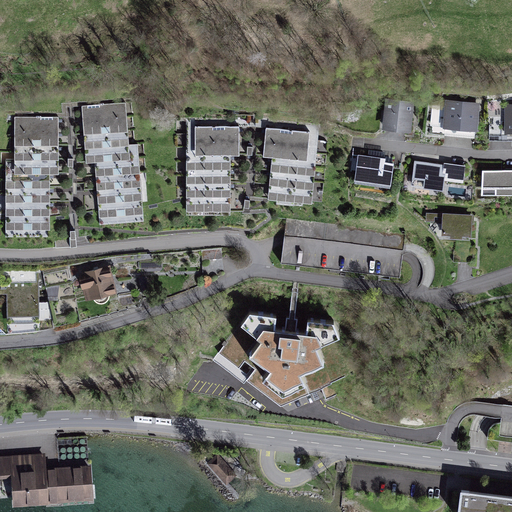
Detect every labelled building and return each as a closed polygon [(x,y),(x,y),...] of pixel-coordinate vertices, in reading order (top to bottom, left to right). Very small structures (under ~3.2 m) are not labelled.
[(415,103),(386,100),(382,131),(411,135),(415,103)] [(478,132),(480,103),(445,100),(442,129),(478,132)] [(99,226),(143,222),(139,145),(128,146),(126,105),(82,107),(85,165),(95,165),(99,226)] [(58,119),(15,118),(14,160),(5,160),(5,237),(50,237),(50,177),(59,177),(58,119)] [(240,123),(187,123),(186,213),(230,213),(229,157),(241,157),(240,123)] [(319,128),(265,124),(263,158),(272,158),(268,202),(312,206),(319,128)] [(385,159),(358,156),(354,184),(390,190),(394,164),(385,163),(385,159)] [(444,165),(414,162),(411,188),(443,193),(444,182),(463,184),(465,166),(444,163),(444,165)] [(511,171),(482,172),(482,197),(511,196),(511,171)] [(462,238),(472,239),(473,216),(426,213),(426,222),(442,223),(442,237),(450,238),(450,240),(462,241),(462,238)] [(75,232),(70,232),(70,240),(55,240),(56,249),(76,248),(75,232)] [(222,252),(201,254),(202,261),(223,260),(222,252)] [(110,266),(79,274),(85,302),(94,300),(97,305),(104,305),(108,302),(110,296),(117,295),(110,266)] [(0,292),(7,292),(8,334),(40,331),(39,269),(36,269),(0,267),(0,292)] [(147,277),(139,278),(141,289),(149,287),(147,277)] [(57,300),(56,288),(49,289),(50,301),(57,300)] [(355,373),(334,321),(308,318),(306,330),(295,329),(297,316),(287,315),(285,327),(274,326),(276,314),(250,310),(245,317),(243,316),(241,319),(242,320),(226,342),(224,341),(222,344),(224,345),(221,349),(241,365),(244,360),(255,368),(249,376),(268,390),(275,380),(292,383),(296,394),(319,384),(325,399),(336,395),(331,383),(355,373)] [(511,406),(502,405),(500,423),(496,423),(492,426),(489,429),(488,433),(487,438),(499,440),(500,436),(511,437),(511,406)] [(44,470),(43,455),(0,458),(0,493),(1,504),(91,497),(89,467),(44,470)] [(235,475),(217,455),(209,463),(226,483),(235,475)] [(511,511),(511,496),(461,490),(458,511),(511,511)]
